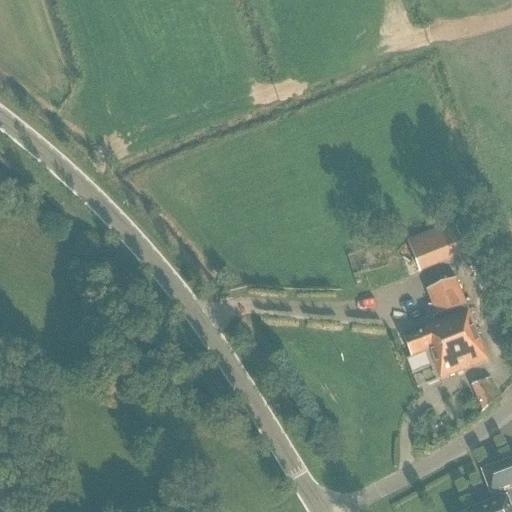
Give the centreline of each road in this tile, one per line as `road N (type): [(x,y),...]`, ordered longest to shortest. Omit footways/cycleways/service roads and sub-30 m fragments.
road 1 (unclassified): [(0,118),(64,169),(171,284),(319,511)]
road 2 (unclassified): [(337,511),(439,458),(511,404)]
